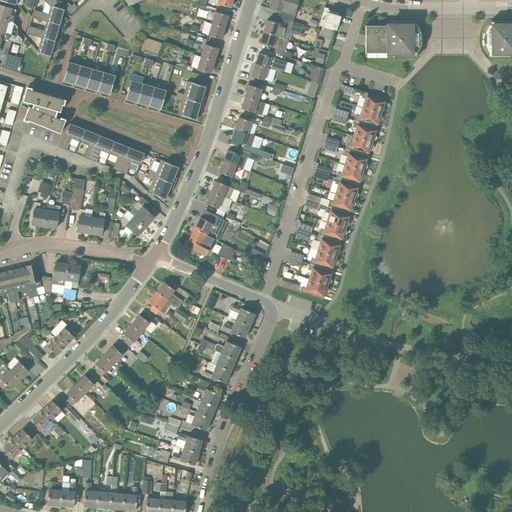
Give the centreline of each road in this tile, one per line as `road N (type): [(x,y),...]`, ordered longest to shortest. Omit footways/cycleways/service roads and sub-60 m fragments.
road 1 (residential): [(263,302),(361,2)]
road 2 (residential): [(150,261),(184,196),(252,0)]
road 3 (residential): [(0,427),(99,329),(150,261)]
road 4 (residential): [(202,511),(214,457),(272,311)]
road 5 (residential): [(0,256),(56,244),(150,261)]
road 6 (residential): [(361,2),(511,8)]
road 7 (residential): [(263,302),(150,261)]
